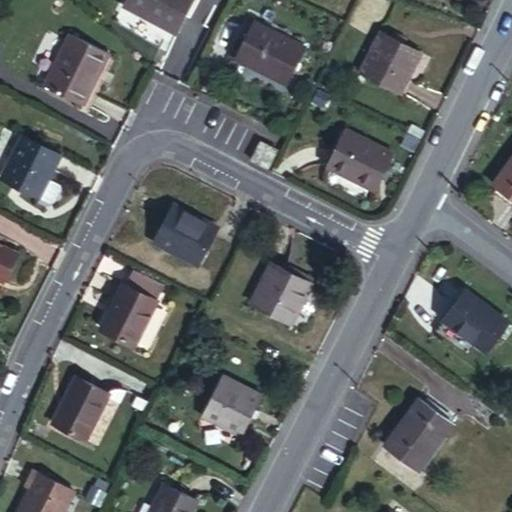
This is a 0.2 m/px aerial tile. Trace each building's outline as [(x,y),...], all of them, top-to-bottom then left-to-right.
[(195,0),(136,0),(131,10),(183,36),(200,2),(195,0)] [(460,18),(457,23),(468,26),(470,20),(460,18)] [(255,35),(236,72),(288,100),(307,62),(255,35)] [(404,53),(393,48),(381,42),(360,82),(400,102),(421,62),(404,53)] [(395,45),(393,48),(404,53),(405,50),(395,45)] [(70,46),(44,97),(83,118),(109,66),(70,46)] [(321,78),(316,90),(321,93),(327,82),(321,78)] [(362,195),(368,184),(373,174),(384,154),(328,125),(307,167),(362,195)] [(23,148),(0,192),(37,211),(48,217),(52,216),(59,202),(58,198),(47,192),(59,167),(23,148)] [(253,148),(244,167),(260,176),(270,156),(253,148)] [(373,174),(368,184),(373,186),(378,176),(373,174)] [(173,219),(154,256),(197,278),(216,241),(173,219)] [(0,255),(0,290),(14,263),(0,255)] [(129,280),(160,292),(165,281),(133,269),(129,280)] [(268,273),(248,313),(288,334),(309,293),(268,273)] [(134,286),(128,300),(157,314),(163,301),(134,286)] [(465,294),(445,321),(489,355),(510,327),(465,294)] [(157,314),(128,300),(123,297),(114,315),(110,323),(101,341),(136,360),(159,315),(157,314)] [(110,323),(114,315),(111,312),(106,321),(110,323)] [(218,385),(197,426),(238,447),(259,406),(218,385)] [(75,386),(52,433),(84,450),(108,404),(75,386)] [(448,423),(418,400),(386,442),(417,465),(448,423)] [(24,495),(28,498),(35,484),(31,482),(24,495)] [(35,484),(28,498),(30,499),(23,511),(70,511),(75,503),(35,484)] [(157,485),(143,511),(195,511),(199,505),(157,485)]
